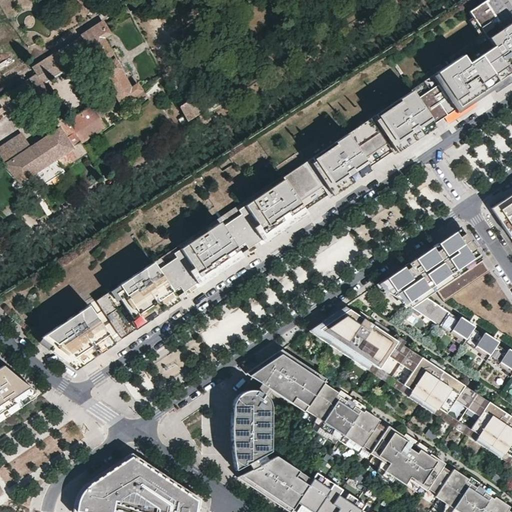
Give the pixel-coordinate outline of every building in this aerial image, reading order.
[(511,19),(499,0),(486,0),(469,12),(472,17),(487,39),(492,47),(488,50),(475,59),(468,64),(462,56),(411,90),(411,91),(434,124),(454,110),(504,77),(511,71),(511,19)] [(487,39),(472,17),(468,20),(483,42),(487,39)] [(76,134),(134,96),(139,104),(148,98),(141,86),(134,90),(130,83),(136,79),(129,65),(125,67),(120,59),(124,57),(118,47),(113,50),(104,36),(110,33),(104,24),(34,68),(38,75),(0,99),(0,115),(36,92),(44,103),(52,98),(44,84),(91,54),(113,94),(67,120),(62,112),(53,118),(57,124),(50,128),(53,133),(4,165),(21,183),(65,154),(71,163),(88,153),(76,134)] [(487,39),(483,42),(485,46),(488,50),(492,47),(487,39)] [(472,55),(475,59),(488,50),(485,46),(472,55)] [(504,77),(454,110),(456,113),(491,90),(506,80),(504,77)] [(305,210),(434,124),(411,91),(387,107),(389,111),(378,118),(376,115),(334,143),(336,146),(304,167),(302,164),(295,154),(276,167),(282,176),(305,210)] [(197,117),(199,122),(203,119),(201,115),(203,114),(195,100),(182,107),(188,122),(197,117)] [(389,111),(387,107),(376,115),(378,118),(389,111)] [(394,156),(435,128),(433,124),(414,137),(391,152),(394,156)] [(336,146),(334,143),(302,164),(304,167),(336,146)] [(352,184),(370,172),(367,168),(327,196),(329,199),(352,184)] [(305,210),(282,176),(263,189),(265,192),(223,220),(207,231),(205,227),(153,263),(176,297),(195,284),(240,254),(245,251),(259,241),(305,210)] [(220,217),(205,227),(207,231),(223,220),(265,192),(263,189),(220,217)] [(511,193),(490,208),(511,240),(511,193)] [(261,245),(307,214),(305,211),(259,242),(261,245)] [(478,253),(461,228),(408,263),(410,267),(408,268),(405,270),(403,267),(376,285),(411,308),(464,343),(487,358),(511,374),(511,354),(507,351),(497,344),(483,335),(473,328),(459,319),(427,298),(436,291),(444,302),(450,298),(490,271),(486,265),(478,253)] [(197,288),(243,257),(240,254),(195,284),(197,288)] [(153,263),(153,262),(103,297),(105,301),(99,305),(107,317),(111,314),(114,318),(110,321),(115,329),(120,336),(155,312),(157,315),(165,310),(163,307),(177,297),(176,297),(153,263)] [(96,301),(99,305),(105,301),(103,297),(96,301)] [(177,297),(163,307),(165,310),(179,300),(177,297)] [(89,306),(81,311),(84,315),(92,310),(89,306)] [(511,417),(509,416),(442,371),(436,367),(428,362),(387,334),(376,327),(372,325),(366,321),(358,315),(344,306),(339,310),(315,326),(333,338),(354,352),(370,363),(378,368),(391,376),(403,384),(411,390),(407,396),(432,413),(436,407),(445,412),(457,421),(469,429),(478,435),(474,441),(498,456),(502,450),(511,456),(511,417)] [(81,311),(44,336),(52,344),(51,344),(52,346),(52,347),(76,365),(91,355),(92,357),(93,358),(100,353),(100,352),(98,350),(112,341),(108,334),(102,326),(98,329),(95,324),(99,321),(92,310),(84,315),(81,311)] [(369,317),(360,311),(358,315),(366,321),(369,317)] [(155,312),(120,336),(122,339),(157,315),(155,312)] [(461,317),(459,319),(473,328),(475,326),(461,317)] [(390,330),(379,323),(376,327),(387,334),(390,330)] [(333,338),(315,326),(308,331),(329,344),(333,338)] [(485,333),(483,335),(497,344),(498,342),(485,333)] [(37,341),(75,370),(88,361),(93,358),(92,357),(91,355),(76,365),(52,347),(52,346),(51,344),(52,344),(44,336),(37,341)] [(354,352),(333,338),(329,344),(350,358),(354,352)] [(113,342),(112,341),(98,350),(100,352),(100,353),(114,344),(113,342)] [(312,479),(269,451),(270,409),(270,406),(269,404),(269,401),(268,399),(266,397),(271,390),(304,412),(304,410),(323,383),(325,379),(281,349),(246,373),(251,377),(248,382),(241,392),(239,393),(237,395),(235,398),(233,401),(232,403),(232,406),(231,410),(231,412),(231,415),(231,417),(230,420),(230,423),(230,425),(230,428),(230,434),(230,439),(231,444),(231,448),(231,450),(232,455),(233,459),(233,464),(234,468),(236,469),(243,473),(279,496),(294,506),(297,502),(312,479)] [(370,363),(354,352),(350,358),(366,369),(370,363)] [(436,367),(439,363),(430,357),(428,362),(436,367)] [(439,363),(436,367),(442,371),(445,367),(439,363)] [(0,410),(18,399),(22,406),(39,394),(25,383),(13,391),(8,384),(14,380),(17,376),(3,365),(0,367),(0,410)] [(17,376),(14,380),(8,384),(13,391),(25,383),(18,377),(17,376)] [(337,440),(339,442),(343,436),(354,444),(361,448),(362,446),(371,452),(369,454),(380,460),(387,465),(383,471),(402,483),(404,485),(408,479),(419,487),(426,491),(427,489),(436,495),(434,497),(452,509),(449,511),(510,511),(507,510),(509,507),(494,497),(493,499),(484,493),(485,491),(477,485),(475,487),(466,481),(468,479),(453,469),(451,472),(442,467),(444,464),(429,454),(428,456),(419,450),(420,448),(412,442),(410,444),(401,438),(403,436),(388,426),(386,429),(377,424),(379,420),(364,410),(363,412),(354,407),(355,404),(347,399),(345,401),(336,395),(338,393),(323,383),(304,410),(315,417),(322,422),(319,428),(337,440)] [(348,396),(340,390),(338,393),(336,395),(345,401),(348,396)] [(0,420),(22,406),(18,399),(0,410),(0,420)] [(354,407),(363,412),(364,410),(366,408),(357,402),(354,407)] [(322,422),(315,417),(311,429),(316,432),(319,428),(322,422)] [(319,428),(316,432),(334,444),(337,440),(319,428)] [(413,439),(405,434),(403,436),(401,438),(410,444),(413,439)] [(354,444),(343,436),(339,442),(350,449),(354,444)] [(422,445),(419,450),(428,456),(429,454),(431,451),(422,445)] [(330,464),(333,458),(326,453),(323,459),(330,464)] [(196,511),(198,508),(199,500),(163,476),(162,479),(158,478),(153,477),(154,470),(131,455),(90,483),(81,492),(76,504),(76,507),(107,511),(112,511),(115,495),(120,496),(128,488),(132,488),(150,490),(146,511),(196,511)] [(387,465),(380,460),(376,472),(381,475),(383,471),(387,465)] [(236,469),(234,468),(236,477),(289,511),(294,506),(279,496),(243,473),(236,469)] [(158,473),(154,470),(153,477),(158,478),(162,479),(163,476),(158,473)] [(383,471),(381,475),(399,488),(402,483),(383,471)] [(341,489),(316,472),(313,478),(338,495),(341,489)] [(359,483),(363,478),(356,473),(352,479),(359,483)] [(478,482),(469,477),(468,479),(466,481),(475,487),(478,482)] [(364,511),(361,510),(345,499),(338,495),(313,478),(312,479),(297,502),(300,504),(311,511),(312,511),(364,511)] [(408,479),(404,485),(415,492),(419,487),(408,479)] [(115,495),(112,511),(146,511),(150,490),(132,488),(128,488),(120,496),(115,495)] [(496,494),(487,488),(484,493),(493,499),(494,497),(496,494)] [(365,505),(348,494),(345,499),(361,510),(365,505)] [(392,497),(388,502),(395,507),(398,501),(392,497)]
